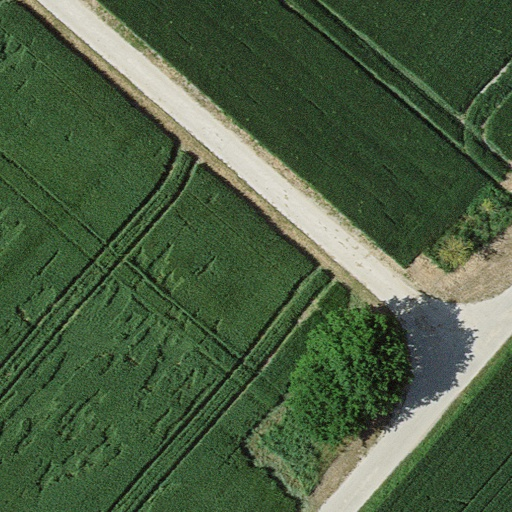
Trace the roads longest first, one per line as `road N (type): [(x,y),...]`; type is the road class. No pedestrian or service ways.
road 1 (track): [(474,361),(59,0)]
road 2 (track): [(511,318),(343,511)]
